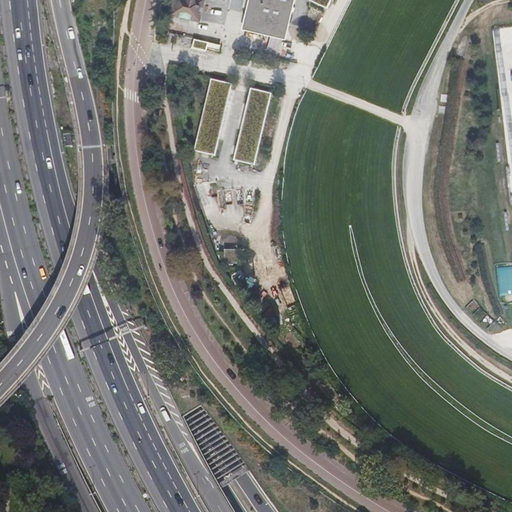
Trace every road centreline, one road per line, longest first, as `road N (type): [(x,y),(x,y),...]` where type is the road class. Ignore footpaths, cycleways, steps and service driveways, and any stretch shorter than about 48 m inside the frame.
road 1 (unclassified): [(392,511),(271,424),(185,312),(158,246),(138,161),(134,96),(148,0)]
road 2 (trunk): [(221,511),(87,255),(39,130)]
road 3 (motorway): [(0,386),(64,303),(93,212),(92,147),(59,0)]
road 4 (trunk): [(181,511),(93,323),(39,130)]
road 5 (track): [(470,0),(449,41),(414,160),(416,219),(426,261),(457,312),(511,355)]
road 6 (trunk): [(0,164),(51,340),(129,511)]
road 7 (trunk): [(0,172),(16,327),(47,426),(88,511)]
road 8 (motorway): [(187,418),(99,361),(0,340)]
road 9 (unknown): [(220,171),(267,186),(296,78)]
road 10 (trunk): [(39,130),(19,0)]
road 11 (track): [(422,128),(308,81)]
road 12 (motorway): [(265,511),(187,418)]
